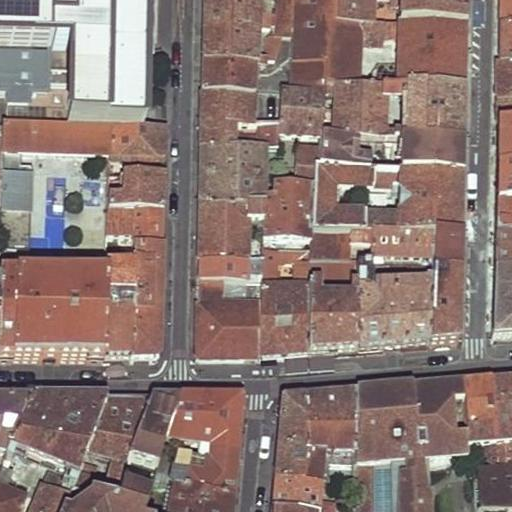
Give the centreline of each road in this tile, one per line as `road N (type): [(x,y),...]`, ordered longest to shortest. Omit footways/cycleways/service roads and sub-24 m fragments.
road 1 (residential): [(178,387),(186,0)]
road 2 (residential): [(486,0),(476,371)]
road 3 (residential): [(255,386),(476,371)]
road 4 (residential): [(0,388),(178,387)]
road 5 (residential): [(255,386),(246,511)]
